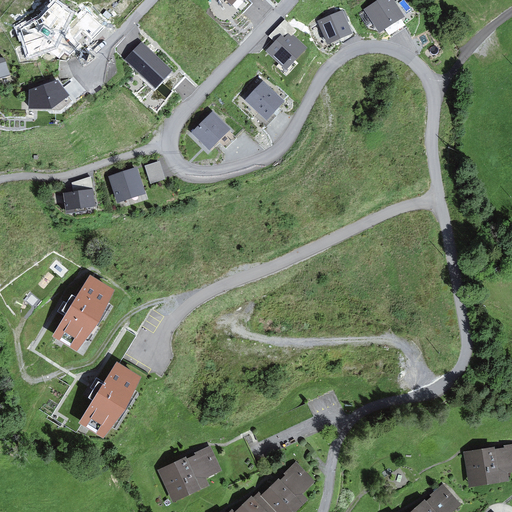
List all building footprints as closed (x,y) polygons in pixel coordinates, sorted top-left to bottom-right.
[(388,0),(387,0),(364,14),(381,38),(405,25),(388,0)] [(351,40),(342,15),(318,25),(328,50),(351,40)] [(276,47),(265,56),(287,78),(307,56),(292,42),(298,37),(286,24),(269,40),(276,47)] [(173,76),(141,46),(125,64),(156,94),(173,76)] [(58,84),(31,92),(31,108),(52,109),(67,98),(58,84)] [(263,85),(248,100),(267,119),(282,105),(263,85)] [(213,115),(195,133),(210,148),(228,130),(213,115)] [(136,170),(111,178),(119,203),(144,195),(136,170)] [(92,192),(65,196),(67,212),(95,208),(92,192)] [(115,297),(90,282),(54,342),(81,360),(115,297)] [(145,380),(117,363),(79,422),(105,438),(145,380)] [(511,445),(460,452),(465,489),(507,483),(506,476),(511,474),(511,445)] [(207,449),(157,471),(171,502),(206,487),(203,480),(218,474),(207,449)] [(293,465),(253,504),(260,511),(296,511),(306,502),(300,496),(312,483),(293,465)] [(444,485),(411,511),(452,511),(461,505),(444,485)] [(249,500),(235,511),(260,511),(253,504),(249,500)]
